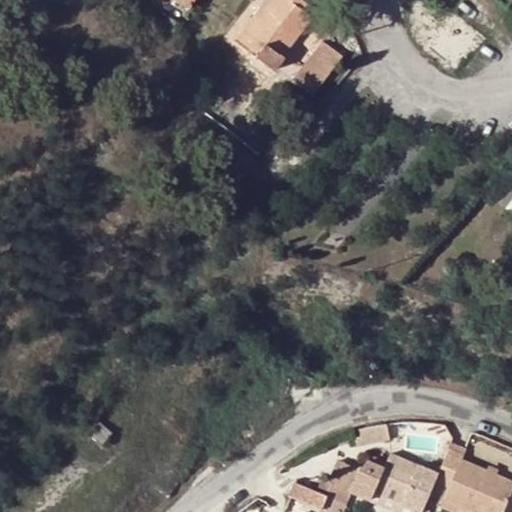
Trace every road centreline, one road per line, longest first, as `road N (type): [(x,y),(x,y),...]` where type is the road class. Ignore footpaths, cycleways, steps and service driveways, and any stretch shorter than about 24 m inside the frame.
road 1 (residential): [(183,511),(312,417),(357,400),(457,405),(511,428)]
road 2 (residential): [(386,0),(394,51),(416,92),(437,101),(511,76)]
